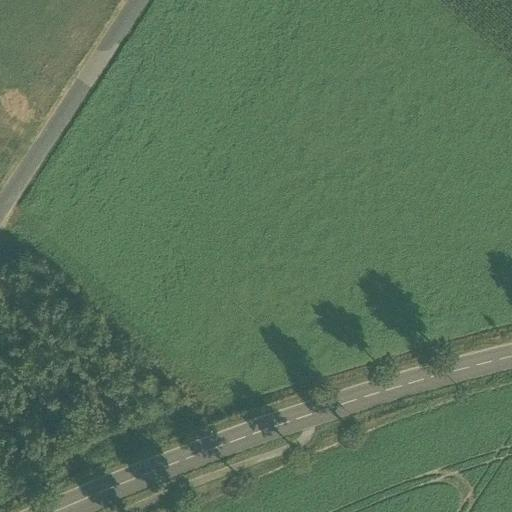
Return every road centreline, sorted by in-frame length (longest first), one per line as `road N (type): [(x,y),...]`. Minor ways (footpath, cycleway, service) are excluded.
road 1 (secondary): [(511,359),(340,404),(58,511)]
road 2 (tertiary): [(0,207),(136,0)]
